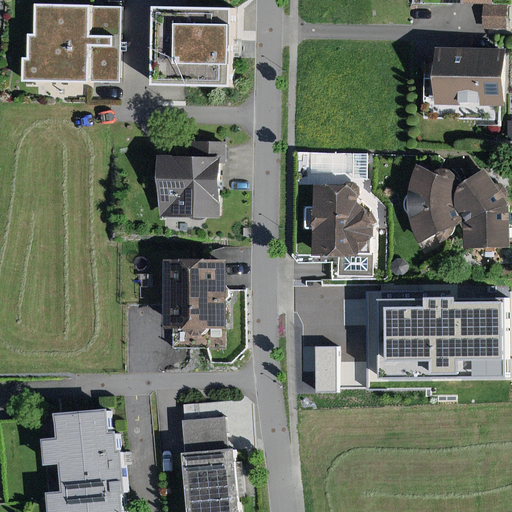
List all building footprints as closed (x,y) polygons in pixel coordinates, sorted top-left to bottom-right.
[(511,0),(491,1),(491,25),(511,25),(511,0)] [(126,9),(46,7),(31,81),(123,84),(126,9)] [(240,9),(167,7),(164,84),(238,86),(240,9)] [(511,43),(451,42),(449,94),(511,96),(511,43)] [(431,93),(440,93),(440,63),(431,63),(431,93)] [(201,139),(201,152),(165,152),(166,215),(231,214),(230,160),(234,160),(233,139),(201,139)] [(419,215),(430,239),(468,219),(473,211),(464,196),(474,180),(457,157),(429,161),(418,192),(419,215)] [(474,180),(464,196),(473,211),(476,219),(473,220),(476,244),(511,242),(511,189),(495,167),(474,180)] [(360,181),(324,181),(322,253),(350,254),(367,254),(383,233),(385,219),(360,181)] [(367,254),(350,254),(349,271),(381,274),(383,233),(367,254)] [(223,349),(225,264),(178,263),(176,348),(223,349)] [(504,299),(378,300),(379,377),(505,376),(504,299)] [(138,511),(132,448),(128,449),(126,429),(121,430),(119,408),(68,412),(70,435),(54,437),(56,462),(72,461),(75,490),(60,491),(61,511),(138,511)] [(234,414),(192,418),(194,444),(236,441),(235,428),(234,414)] [(251,511),(245,446),(195,450),(200,511),(251,511)]
